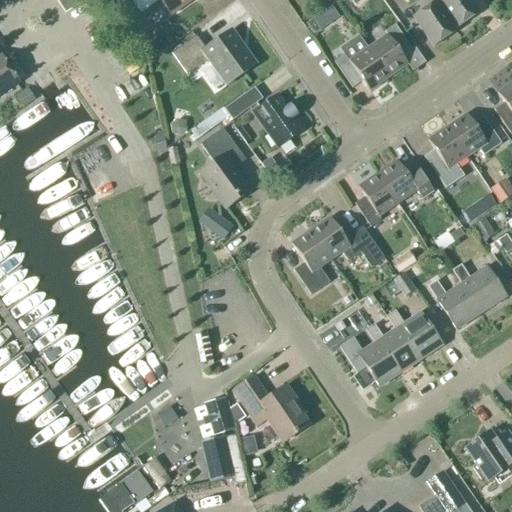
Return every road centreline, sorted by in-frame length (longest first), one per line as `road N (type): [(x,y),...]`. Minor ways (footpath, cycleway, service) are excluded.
road 1 (residential): [(290,330),(260,280),(260,225),(275,203),(357,145)]
road 2 (residential): [(357,145),(511,36)]
road 3 (residential): [(357,145),(261,0)]
road 4 (residential): [(371,442),(511,347)]
road 5 (residential): [(221,511),(290,496),(371,442)]
road 6 (residential): [(371,442),(290,330)]
